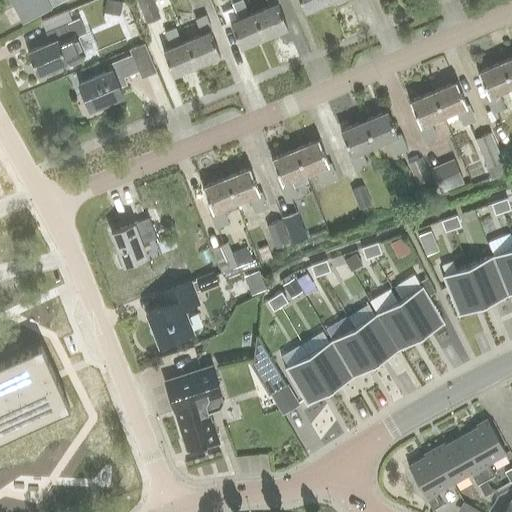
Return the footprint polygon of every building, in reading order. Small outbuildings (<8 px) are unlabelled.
[(9,0),(22,23),(63,0),(9,0)] [(105,0),(103,12),(119,16),(122,2),(113,0),(105,0)] [(160,17),(153,0),(135,0),(145,23),(160,17)] [(265,0),(269,7),(253,14),(263,38),(287,28),(277,3),(279,2),(277,0),(265,0)] [(328,3),(326,0),(299,0),(305,12),(328,3)] [(263,38),(253,14),(248,16),(242,1),(232,5),(238,20),(230,23),(240,48),(263,38)] [(67,11),(62,13),(42,21),(51,42),(28,52),(37,74),(66,62),(71,65),(83,60),(85,54),(77,35),(85,32),(79,17),(71,21),(67,11)] [(201,35),(185,42),(196,67),(220,56),(209,32),(211,31),(205,17),(195,21),(201,35)] [(196,67),(185,42),(181,44),(175,29),(165,33),(171,48),(163,51),(173,76),(196,67)] [(123,78),(138,72),(141,79),(156,72),(143,43),(128,50),(133,60),(111,70),(79,84),(90,111),(122,97),(119,88),(126,85),(123,78)] [(511,58),(501,63),(511,87),(511,58)] [(511,87),(501,63),(478,73),(489,97),(486,98),(493,114),(504,108),(498,93),(511,87)] [(456,82),(432,92),(443,117),(457,111),(464,126),(475,121),(469,106),(466,107),(456,82)] [(443,117),(432,92),(409,101),(420,127),(418,127),(425,142),(436,138),(429,123),(443,117)] [(387,111),(364,121),(374,146),(388,140),(395,155),(406,150),(400,135),(398,136),(387,111)] [(374,146),(364,121),(341,131),(351,155),(348,156),(355,172),(367,167),(360,151),(374,146)] [(491,178),(506,172),(490,133),(474,140),(491,178)] [(318,140),(295,150),(305,174),(319,169),(325,184),(337,179),(330,164),(328,164),(318,140)] [(305,174),(295,150),(271,159),(281,184),(279,185),(285,200),(296,196),(290,180),(305,174)] [(429,180),(419,158),(407,163),(416,185),(429,180)] [(463,183),(453,158),(431,167),(440,192),(463,183)] [(249,168),(226,178),(236,202),(249,197),(256,212),(268,207),(261,192),(259,193),(249,168)] [(236,202),(226,178),(203,188),(213,212),(210,213),(217,228),(228,224),(222,208),(236,202)] [(364,186),(351,191),(359,211),(372,206),(364,186)] [(510,209),(506,198),(498,200),(502,212),(510,209)] [(490,203),(494,215),(502,212),(498,200),(490,203)] [(297,212),(282,219),(292,244),(307,237),(297,212)] [(448,218),(452,229),(460,226),(456,215),(448,218)] [(146,257),(140,242),(156,236),(149,218),(111,233),(123,266),(146,257)] [(441,220),(444,232),(452,229),(448,218),(441,220)] [(280,220),(266,226),(276,249),(290,243),(280,220)] [(493,255),(492,255),(507,295),(511,292),(511,240),(509,233),(488,241),(493,255)] [(202,235),(166,251),(177,277),(214,261),(202,235)] [(211,245),(224,276),(254,263),(246,244),(231,250),(226,239),(211,245)] [(369,245),(373,256),(381,253),(377,242),(369,245)] [(373,256),(369,245),(361,247),(365,259),(373,256)] [(266,246),(258,250),(263,262),(271,258),(266,246)] [(492,255),(467,265),(483,305),(507,295),(492,255)] [(330,271),(326,259),(318,262),(322,273),(330,271)] [(444,274),(442,276),(458,315),(483,305),(467,265),(455,270),(452,260),(440,265),(444,274)] [(310,265),(314,276),(322,273),(318,262),(310,265)] [(192,332),(183,308),(201,301),(197,289),(220,280),(215,268),(197,275),(197,276),(191,279),(191,277),(153,292),(158,303),(145,308),(159,345),(192,332)] [(444,322),(422,285),(421,286),(413,274),(393,286),(400,298),(398,299),(420,336),(444,322)] [(420,336),(398,299),(397,300),(389,288),(368,300),(376,313),(398,349),(420,336)] [(287,302),(281,292),(274,296),(280,306),(287,302)] [(267,300),(273,311),(280,306),(274,296),(267,300)] [(398,349),(376,313),(353,326),(375,363),(398,349)] [(375,363),(353,326),(330,340),(352,376),(375,363)] [(322,330),(301,342),(329,390),(352,376),(330,340),(328,341),(322,330)] [(301,342),(280,355),(287,366),(284,367),(306,404),(329,390),(301,342)] [(212,431),(206,413),(218,409),(221,403),(219,397),(221,396),(212,365),(163,380),(174,414),(175,414),(186,450),(203,445),(204,448),(219,443),(215,430),(212,431)] [(0,477),(79,442),(50,379),(0,402),(0,477)] [(461,436),(485,480),(494,475),(488,463),(506,453),(488,421),(461,436)] [(477,484),(485,480),(461,436),(434,450),(453,483),(470,473),(477,484)] [(435,492),(453,483),(434,450),(408,465),(432,509),(442,504),(435,492)] [(485,481),(478,485),(484,497),(492,493),(485,481)] [(511,511),(511,496),(502,511),(511,511)] [(466,503),(460,511),(474,511),(476,509),(466,503)]
